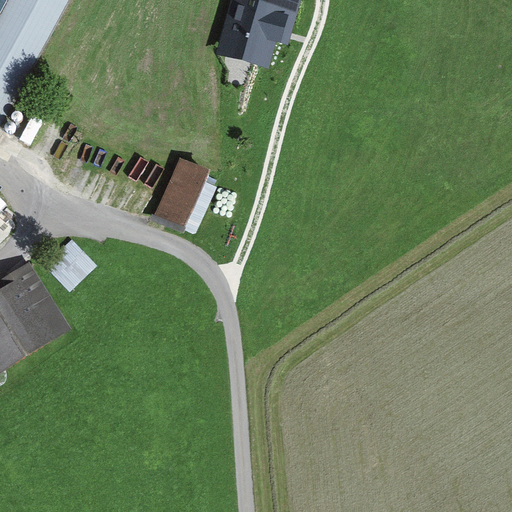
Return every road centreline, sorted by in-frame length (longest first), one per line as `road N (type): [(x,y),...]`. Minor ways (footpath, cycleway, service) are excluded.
road 1 (track): [(251,511),(242,363),(221,279),(190,248),(59,207),(0,166)]
road 2 (track): [(229,295),(272,188),(280,104),(328,0)]
